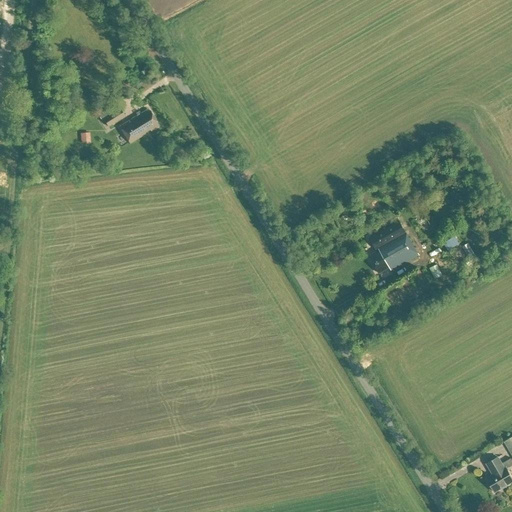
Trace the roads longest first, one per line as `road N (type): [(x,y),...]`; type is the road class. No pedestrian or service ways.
road 1 (unclassified): [(442,511),(128,0)]
road 2 (track): [(31,0),(0,344)]
